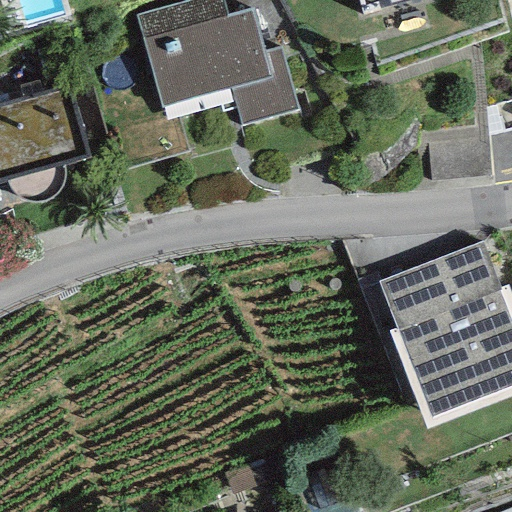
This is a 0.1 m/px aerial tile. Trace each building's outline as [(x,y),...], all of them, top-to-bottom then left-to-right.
[(223,0),(186,0),(136,14),(162,107),(230,88),(241,126),(298,110),(280,48),(264,53),(252,10),(228,17),(223,0)] [(354,0),(357,11),(399,0),(354,0)] [(68,88),(0,105),(0,182),(7,181),(63,166),(87,160),(68,88)] [(65,174),(63,166),(7,181),(10,188),(14,194),(19,199),(25,202),(32,204),(39,204),(46,202),(53,198),(58,193),(62,187),(64,181),(65,174)] [(511,321),(481,242),(378,281),(430,418),(511,386),(511,321)]
